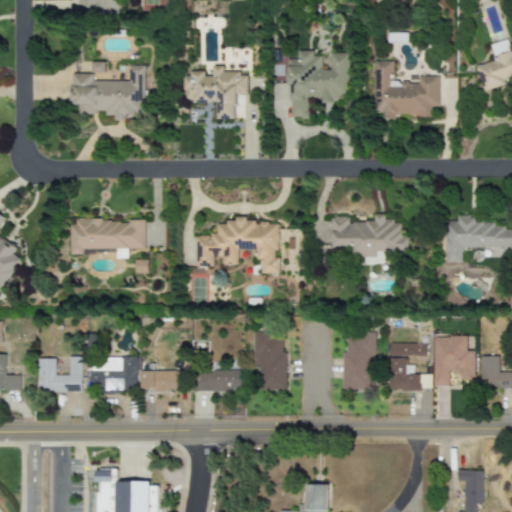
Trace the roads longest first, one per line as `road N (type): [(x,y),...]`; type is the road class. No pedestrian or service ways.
road 1 (residential): [(511,167),(37,171),(19,154),(18,0)]
road 2 (tertiary): [(0,432),(511,428)]
